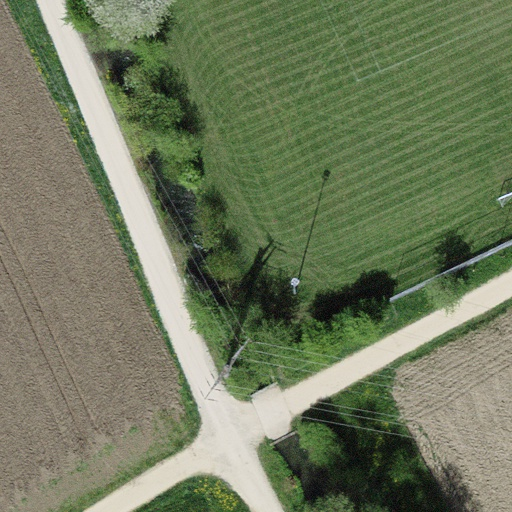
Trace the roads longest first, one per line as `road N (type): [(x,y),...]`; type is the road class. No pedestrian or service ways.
road 1 (track): [(230,436),(51,0)]
road 2 (track): [(511,279),(230,436)]
road 3 (track): [(230,436),(108,511)]
